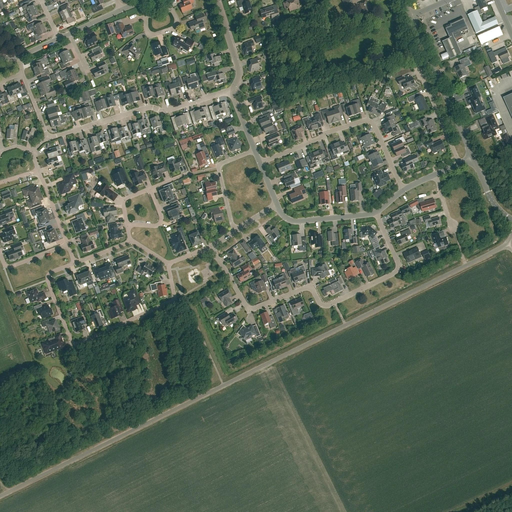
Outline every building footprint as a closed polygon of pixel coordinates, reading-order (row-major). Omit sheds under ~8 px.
[(102,0),(93,0),(95,4),(91,6),(94,14),(103,9),(101,5),(104,4),(102,0)] [(194,3),(192,0),(184,0),(186,3),(179,5),(182,13),(192,9),(190,5),(194,3)] [(244,4),(242,0),(237,2),(239,8),(242,7),(245,15),(249,13),(248,12),(252,11),(249,1),(245,2),(246,4),(244,4)] [(285,0),(286,2),(283,3),(285,10),(288,9),(289,12),(297,9),(296,7),(299,5),(297,0),(285,0)] [(487,7),(484,0),(475,0),(479,6),(474,8),(475,12),(468,15),(476,34),(498,24),(495,17),(483,23),(479,15),(483,14),(481,10),(487,7)] [(370,12),(365,1),(359,3),(364,15),(370,12)] [(59,13),(61,17),(70,13),(68,7),(69,7),(68,4),(60,8),(62,12),(59,13)] [(23,13),(24,16),(36,10),(34,5),(29,7),(28,5),(22,8),(24,12),(23,13)] [(273,12),(272,7),(260,11),(262,19),(271,16),(272,20),(279,18),(277,10),(273,12)] [(36,10),(24,16),(26,19),(27,18),(29,23),(35,20),(33,18),(38,15),(36,10)] [(70,13),(61,17),(63,22),(66,20),(68,24),(75,21),(74,18),(73,19),(70,13)] [(205,21),(202,14),(196,16),(197,20),(188,23),(191,30),(194,29),(195,31),(204,28),(202,23),(205,21)] [(468,29),(463,18),(450,23),(450,24),(444,26),(450,38),(442,42),(450,59),(462,54),(453,36),(454,35),(455,39),(462,36),(460,33),(468,29)] [(36,32),(44,28),(42,22),(36,25),(35,23),(26,27),(29,32),(34,29),(36,32)] [(105,27),(108,37),(115,34),(111,24),(105,27)] [(125,29),(123,24),(115,27),(117,34),(121,33),(123,38),(134,34),(131,26),(125,29)] [(503,35),(499,26),(477,35),(481,45),(503,35)] [(36,32),(37,35),(31,38),(34,42),(42,38),(41,36),(47,33),(44,28),(36,32)] [(97,40),(94,33),(85,37),(86,40),(85,40),(86,41),(85,41),(84,44),(86,49),(94,45),(93,42),(97,40)] [(186,41),(177,37),(176,40),(175,39),(172,46),(179,49),(179,48),(182,49),(182,51),(186,53),(189,47),(191,47),(194,41),(188,38),(186,41)] [(254,46),(253,41),(244,44),(245,47),(243,47),(244,49),(243,51),(244,56),(253,53),(251,47),(254,46)] [(161,49),(159,42),(151,45),(155,56),(161,54),(161,57),(168,55),(165,48),(161,49)] [(136,48),(133,46),(130,49),(127,46),(123,52),(126,55),(127,54),(135,60),(140,53),(135,49),(136,48)] [(102,53),(100,47),(94,49),(95,53),(89,55),(92,62),(102,58),(100,54),(102,53)] [(488,53),(492,64),(497,62),(495,56),(499,55),(501,60),(502,60),(503,63),(509,61),(507,57),(509,56),(507,51),(505,52),(504,48),(493,53),(492,51),(488,53)] [(59,57),(61,60),(70,56),(68,51),(64,52),(63,50),(55,53),(57,59),(59,57)] [(220,56),(217,57),(215,54),(205,57),(207,63),(210,62),(211,65),(213,64),(214,67),(219,65),(219,62),(221,61),(220,56)] [(73,61),(70,56),(61,60),(62,63),(60,64),(62,69),(70,66),(69,63),(73,61)] [(470,61),(468,57),(460,61),(461,65),(454,68),(456,72),(457,72),(459,79),(468,75),(464,68),(467,66),(466,63),(470,61)] [(32,66),(34,72),(43,68),(41,65),(45,64),(43,58),(37,61),(38,64),(32,66)] [(260,62),(258,58),(250,61),(251,64),(249,64),(250,65),(249,65),(248,68),(250,73),(259,69),(257,63),(260,62)] [(106,68),(104,63),(97,66),(98,69),(92,72),(95,78),(104,74),(102,70),(106,68)] [(489,66),(485,68),(490,77),(494,75),(489,66)] [(43,68),(34,72),(36,77),(42,74),(43,77),(50,75),(48,69),(44,71),(43,68)] [(67,76),(68,79),(77,75),(74,70),(68,72),(67,70),(59,73),(61,78),(67,76)] [(225,79),(223,73),(216,76),(215,72),(206,75),(207,79),(210,78),(211,80),(214,79),(215,82),(217,81),(218,84),(223,82),(222,80),(225,79)] [(194,78),(191,79),(194,89),(199,87),(197,81),(200,80),(198,73),(193,75),(194,78)] [(77,75),(68,79),(70,82),(64,84),(66,89),(75,86),(73,83),(79,80),(77,75)] [(39,91),(48,87),(47,84),(51,83),(48,77),(43,80),(44,82),(37,85),(39,91)] [(189,90),(194,89),(191,79),(188,80),(187,77),(182,78),(184,85),(187,84),(189,90)] [(261,81),(259,77),(252,80),(253,82),(252,83),(252,84),(250,86),(252,91),(262,88),(260,82),(261,81)] [(415,85),(411,77),(404,80),(403,77),(397,80),(399,85),(402,84),(405,89),(411,86),(411,87),(415,85)] [(173,84),(176,94),(181,93),(179,86),(182,85),(180,78),(177,79),(177,80),(175,80),(176,83),(173,84)] [(176,94),(173,84),(170,85),(169,82),(164,84),(166,90),(169,89),(171,96),(176,94)] [(13,86),(17,95),(20,94),(21,98),(28,95),(25,89),(22,90),(19,84),(13,86)] [(151,85),(155,99),(164,96),(160,84),(155,85),(156,89),(152,90),(151,85)] [(155,99),(151,85),(142,87),(143,90),(146,99),(152,97),(151,96),(154,96),(155,99)] [(6,96),(9,103),(15,100),(13,96),(17,95),(13,86),(7,89),(9,95),(6,96)] [(470,105),(472,104),(476,113),(485,109),(482,104),(481,104),(477,96),(479,95),(475,86),(468,88),(472,97),(467,99),(470,105)] [(48,87),(39,91),(42,97),(45,95),(47,98),(55,95),(53,89),(50,90),(48,87)] [(128,95),(131,104),(140,101),(137,92),(136,92),(135,88),(130,90),(131,94),(128,95)] [(97,95),(95,89),(88,91),(90,97),(97,95)] [(0,91),(0,101),(1,101),(3,105),(9,103),(6,96),(3,98),(1,91),(0,91)] [(131,104),(128,95),(125,96),(124,93),(118,95),(122,107),(131,104)] [(511,93),(503,98),(511,117),(511,93)] [(107,99),(104,100),(107,109),(115,106),(112,94),(106,96),(107,99)] [(416,99),(414,95),(408,98),(410,103),(415,100),(419,111),(427,107),(422,96),(416,99)] [(262,101),(261,96),(260,96),(261,97),(254,99),(255,102),(254,102),(255,103),(254,103),(253,106),(254,110),(263,108),(261,101),(262,101)] [(379,100),(376,99),(371,97),(367,105),(370,106),(367,112),(373,114),(377,105),(379,100)] [(98,112),(107,109),(104,100),(100,101),(100,99),(94,101),(98,112)] [(351,106),(354,115),(360,113),(358,107),(361,106),(359,99),(354,101),(355,105),(351,106)] [(273,104),(270,105),(272,109),(278,106),(276,100),(272,102),(273,104)] [(221,105),(217,106),(221,118),(223,117),(222,114),(225,113),(226,116),(230,115),(225,102),(220,103),(221,105)] [(380,106),(377,105),(373,114),(379,116),(381,111),(384,112),(387,104),(382,102),(380,106)] [(491,109),(486,112),(488,115),(498,110),(494,102),(489,104),(491,109)] [(354,115),(351,106),(348,107),(347,103),(341,105),(344,111),(346,111),(348,117),(354,115)] [(80,106),(84,119),(93,116),(90,107),(89,104),(85,106),(85,105),(80,106)] [(219,118),(221,118),(217,106),(214,107),(214,105),(209,107),(213,120),(216,119),(215,116),(218,115),(219,118)] [(75,122),(84,119),(80,106),(71,109),(73,112),(72,113),(75,122)] [(335,111),(331,112),(335,122),(341,120),(339,114),(342,113),(339,106),(334,108),(335,111)] [(49,119),(58,116),(57,113),(60,112),(58,107),(55,108),(55,107),(46,110),(49,119)] [(202,110),(198,111),(201,120),(206,118),(207,121),(210,120),(206,107),(201,108),(202,110)] [(196,121),(201,120),(198,111),(195,112),(195,110),(189,112),(194,125),(197,124),(196,121)] [(335,122),(331,112),(328,113),(327,110),(321,112),(324,119),(327,118),(329,124),(335,122)] [(183,116),(180,117),(182,126),(187,124),(188,127),(192,126),(188,113),(182,114),(183,116)] [(261,127),(271,124),(273,123),(269,113),(263,116),(264,119),(259,121),(261,127)] [(312,120),(315,129),(321,127),(319,120),(322,119),(320,113),(314,115),(315,119),(312,120)] [(49,119),(52,128),(61,125),(60,124),(64,123),(62,115),(58,116),(49,119)] [(382,125),(384,130),(394,126),(393,123),(395,122),(392,115),(385,119),(387,123),(382,125)] [(177,127),(182,126),(180,117),(176,118),(176,116),(171,118),(175,131),(178,130),(177,127)] [(498,128),(493,116),(485,119),(488,125),(484,126),(485,128),(485,129),(484,129),(484,130),(484,131),(484,133),(482,134),(485,140),(494,135),(495,133),(494,130),(498,128)] [(157,123),(156,117),(150,119),(153,129),(156,128),(157,130),(159,129),(160,133),(166,131),(164,125),(162,126),(161,122),(157,123)] [(309,131),(315,129),(312,120),(309,121),(308,117),(302,119),(304,125),(307,124),(309,131)] [(427,122),(426,118),(420,121),(423,127),(426,126),(429,134),(437,131),(435,127),(435,126),(432,120),(427,122)] [(143,119),(137,121),(141,133),(142,135),(147,133),(151,132),(148,124),(145,125),(143,119)] [(136,135),(141,133),(137,121),(138,123),(132,125),(134,130),(131,131),(133,139),(137,138),(136,135)] [(273,127),(271,124),(261,127),(261,128),(262,127),(265,133),(270,131),(271,134),(278,132),(275,126),(273,127)] [(18,125),(14,125),(14,130),(7,130),(6,139),(11,140),(11,138),(17,138),(18,125)] [(303,131),(301,125),(295,127),(296,129),(291,131),(295,141),(302,138),(300,133),(303,131)] [(395,128),(394,126),(384,130),(387,135),(391,133),(393,137),(400,134),(397,127),(395,128)] [(35,129),(32,128),(30,133),(24,131),(21,140),(26,142),(26,140),(31,141),(35,129)] [(120,140),(117,128),(111,130),(112,135),(109,136),(112,144),(115,143),(114,140),(120,138),(120,140)] [(117,128),(120,140),(126,138),(127,141),(130,140),(128,132),(125,133),(123,128),(117,130),(117,128)] [(102,133),(96,135),(101,150),(99,144),(103,143),(106,147),(109,146),(107,137),(103,138),(102,133)] [(511,145),(506,133),(501,136),(506,148),(511,145)] [(280,140),(278,134),(271,136),(272,139),(267,141),(270,148),(278,144),(277,141),(280,140)] [(363,143),(372,139),(370,134),(365,136),(364,134),(357,137),(359,141),(361,140),(363,143)] [(101,150),(96,135),(96,136),(91,138),(92,143),(89,144),(92,153),(101,150)] [(391,145),(394,151),(403,147),(401,143),(405,142),(403,137),(396,140),(398,142),(391,145)] [(155,145),(153,138),(149,139),(150,142),(146,144),(147,148),(155,145)] [(224,145),(221,138),(215,140),(217,145),(211,147),(215,159),(223,156),(220,149),(221,148),(220,146),(224,145)] [(239,143),(237,138),(234,139),(234,138),(227,141),(232,152),(242,148),(240,143),(239,143)] [(374,144),(372,139),(363,143),(364,146),(361,147),(364,152),(371,149),(369,146),(374,144)] [(434,144),(432,140),(425,143),(427,149),(431,147),(434,154),(445,149),(441,140),(434,144)] [(79,153),(75,141),(69,143),(71,148),(68,149),(70,157),(74,156),(73,153),(78,151),(79,153)] [(75,141),(79,153),(84,151),(85,154),(89,153),(86,145),(83,146),(82,141),(76,143),(75,141)] [(180,144),(183,150),(189,148),(186,141),(180,144)] [(210,159),(203,142),(199,144),(202,152),(196,155),(199,162),(198,162),(200,166),(205,164),(204,160),(206,159),(206,160),(210,159)] [(336,144),(339,153),(342,152),(343,155),(349,152),(346,145),(343,146),(341,142),(336,144)] [(339,153),(336,144),(330,146),(332,151),(329,152),(333,160),(338,158),(336,155),(339,153)] [(160,155),(157,146),(151,149),(153,153),(155,152),(156,156),(160,155)] [(47,160),(58,157),(57,151),(60,150),(59,147),(51,149),(52,152),(47,154),(49,159),(47,160)] [(405,150),(403,147),(394,151),(396,157),(403,154),(404,157),(410,154),(408,149),(405,150)] [(318,151),(315,152),(319,162),(322,160),(324,163),(329,161),(327,155),(324,156),(321,150),(319,151),(318,151)] [(371,162),(380,158),(378,152),(373,154),(372,151),(365,154),(367,160),(369,159),(371,162)] [(315,163),(319,162),(315,152),(312,154),(309,155),(311,161),(308,163),(311,169),(317,166),(315,163)] [(418,161),(415,155),(405,160),(407,163),(401,165),(402,168),(402,169),(403,169),(404,172),(413,168),(411,164),(418,161)] [(58,157),(47,160),(49,166),(54,164),(55,168),(63,165),(62,162),(58,163),(57,157),(58,157)] [(382,163),(380,158),(371,162),(372,164),(368,166),(371,171),(379,168),(378,165),(382,163)] [(184,164),(182,159),(175,161),(175,160),(168,163),(172,173),(179,170),(177,167),(184,164)] [(307,165),(304,159),(299,161),(301,167),(307,165)] [(145,169),(142,160),(136,163),(140,171),(145,169)] [(291,169),(288,161),(277,166),(280,173),(291,169)] [(167,171),(164,164),(158,167),(158,166),(150,169),(154,180),(162,177),(161,174),(167,171)] [(126,177),(122,168),(116,171),(117,174),(111,176),(114,183),(115,182),(117,187),(124,184),(122,179),(123,178),(126,177)] [(382,175),(380,170),(373,174),(374,176),(372,177),(372,178),(372,179),(372,181),(373,181),(374,181),(376,186),(378,185),(379,187),(385,185),(386,183),(385,182),(390,180),(387,173),(382,175)] [(146,178),(144,172),(138,174),(137,173),(131,175),(132,179),(132,180),(133,182),(134,182),(135,186),(142,184),(141,180),(146,178)] [(162,174),(165,181),(171,178),(168,172),(162,174)] [(297,179),(295,173),(288,175),(290,179),(283,182),(286,187),(295,184),(293,180),(297,179)] [(76,183),(73,174),(64,178),(66,182),(59,185),(58,186),(60,189),(59,190),(60,193),(62,194),(69,191),(70,190),(69,189),(71,188),(72,187),(71,185),(76,183)] [(206,192),(216,189),(215,183),(208,185),(207,182),(204,183),(204,181),(201,182),(202,189),(201,189),(202,193),(206,192)] [(361,191),(361,183),(355,184),(355,189),(350,190),(351,202),(359,201),(358,194),(359,194),(358,191),(361,191)] [(109,188),(103,184),(100,188),(99,187),(98,187),(97,188),(96,189),(96,190),(97,191),(97,192),(97,193),(102,197),(104,195),(113,201),(117,196),(108,189),(109,188)] [(161,196),(162,197),(172,193),(171,190),(173,189),(171,184),(163,187),(164,190),(159,192),(160,193),(159,193),(160,196),(161,196)] [(31,198),(40,194),(39,192),(40,191),(39,189),(38,189),(38,188),(35,189),(34,186),(22,190),(25,197),(29,195),(31,198)] [(306,194),(302,186),(294,189),(295,193),(289,196),(292,204),(303,199),(301,195),(306,194)] [(346,196),(345,187),(338,187),(339,193),(336,193),(337,203),(344,202),(343,196),(346,196)] [(382,192),(379,188),(372,195),(376,199),(381,195),(380,194),(382,192)] [(216,189),(206,192),(206,195),(203,196),(205,203),(208,202),(208,201),(211,200),(210,197),(217,196),(215,190),(216,189)] [(11,197),(9,192),(1,195),(3,200),(11,197)] [(329,204),(328,192),(319,193),(321,205),(329,204)] [(174,196),(172,193),(162,197),(162,199),(161,199),(162,202),(163,202),(164,203),(169,201),(170,204),(178,201),(176,195),(174,196)] [(41,196),(40,194),(31,198),(32,200),(27,202),(30,209),(41,204),(40,201),(42,200),(42,199),(43,198),(42,196),(41,196)] [(83,204),(79,195),(69,199),(71,204),(69,205),(70,206),(66,208),(67,209),(66,210),(67,212),(68,213),(69,215),(71,214),(73,214),(76,213),(76,212),(78,211),(77,209),(79,208),(78,206),(83,204)] [(416,200),(409,204),(411,209),(419,205),(416,200)] [(435,208),(432,200),(420,203),(423,212),(435,208)] [(167,210),(169,216),(179,212),(177,207),(179,206),(178,203),(171,206),(172,208),(167,210)] [(408,206),(401,209),(404,214),(410,211),(408,206)] [(110,209),(110,207),(105,208),(106,210),(103,210),(104,217),(106,217),(107,223),(114,222),(113,216),(117,215),(115,208),(110,209)] [(37,219),(48,214),(46,209),(39,211),(38,208),(31,211),(33,217),(38,215),(39,218),(37,219)] [(220,213),(219,208),(210,210),(211,217),(213,217),(215,222),(224,220),(222,212),(220,213)] [(14,216),(11,209),(4,212),(6,215),(0,217),(0,225),(10,222),(8,218),(14,216)] [(393,219),(389,221),(392,228),(401,224),(402,227),(407,225),(403,217),(400,211),(394,214),(395,217),(394,218),(393,219)] [(179,212),(169,216),(171,221),(177,219),(178,222),(177,222),(185,220),(185,219),(184,219),(183,216),(181,217),(179,212)] [(50,220),(48,214),(37,219),(39,225),(37,225),(39,229),(45,226),(44,223),(50,220)] [(86,220),(84,214),(76,217),(77,220),(72,222),(76,233),(81,231),(81,232),(85,230),(85,229),(82,222),(86,220)] [(431,220),(430,216),(424,218),(426,224),(429,223),(430,227),(441,224),(439,217),(431,220)] [(117,231),(116,224),(109,225),(111,232),(110,232),(111,239),(122,238),(120,230),(117,231)] [(16,234),(13,227),(4,230),(5,234),(1,236),(4,243),(14,239),(12,235),(16,234)] [(273,230),(270,227),(266,230),(268,234),(269,234),(269,235),(266,237),(272,245),(275,243),(273,240),(280,235),(275,228),(273,230)] [(184,235),(181,228),(177,229),(179,234),(173,236),(175,240),(170,242),(174,249),(176,248),(178,252),(185,249),(181,237),(184,235)] [(372,230),(368,228),(363,228),(362,230),(362,236),(368,235),(370,237),(369,238),(374,249),(380,246),(375,235),(376,234),(376,232),(374,230),(372,230)] [(45,239),(47,239),(56,235),(56,234),(56,233),(55,231),(54,230),(54,229),(47,232),(46,229),(38,231),(41,237),(44,236),(45,239)] [(352,238),(352,229),(344,230),(345,240),(350,240),(350,244),(357,243),(356,237),(352,238)] [(411,234),(409,229),(401,233),(402,236),(396,238),(399,245),(408,241),(406,237),(411,234)] [(202,236),(200,230),(197,232),(197,233),(189,236),(189,237),(188,237),(190,240),(191,240),(193,246),(194,245),(194,246),(197,245),(197,244),(198,244),(198,243),(201,241),(199,237),(202,236)] [(333,234),(333,231),(327,232),(328,242),(331,242),(332,246),(339,246),(337,234),(333,234)] [(321,236),(318,236),(317,233),(310,234),(311,245),(311,246),(315,245),(315,248),(322,247),(321,241),(321,236)] [(438,247),(434,249),(436,254),(447,249),(445,246),(448,244),(446,237),(440,239),(439,233),(432,235),(434,244),(437,243),(438,247)] [(90,243),(86,234),(80,236),(84,245),(81,246),(84,253),(88,251),(89,252),(91,251),(91,250),(94,249),(92,242),(90,243)] [(56,236),(56,235),(47,239),(48,242),(43,244),(45,249),(53,247),(51,243),(58,241),(58,240),(58,239),(57,237),(56,236)] [(301,243),(300,235),(293,235),(293,240),(292,241),(293,247),(297,246),(298,251),(299,252),(306,251),(305,243),(301,243)] [(265,246),(258,236),(252,240),(253,241),(248,244),(252,249),(257,246),(259,250),(265,246)] [(12,246),(14,249),(10,251),(11,252),(7,253),(10,261),(14,259),(14,260),(19,258),(19,257),(23,256),(21,251),(23,249),(21,243),(12,246)] [(421,257),(417,248),(404,254),(408,263),(421,257)] [(368,252),(371,259),(374,257),(376,262),(379,261),(381,265),(388,262),(385,256),(386,256),(384,251),(381,252),(380,249),(376,251),(375,249),(368,252)] [(422,252),(425,259),(431,257),(428,250),(422,252)] [(237,257),(235,252),(229,256),(232,260),(230,261),(234,268),(244,261),(245,260),(244,258),(242,257),(240,259),(238,256),(237,257)] [(131,264),(128,256),(116,260),(118,266),(115,268),(117,274),(123,272),(121,268),(131,264)] [(364,265),(361,260),(355,263),(358,269),(362,267),(367,277),(370,276),(371,276),(373,275),(373,274),(374,274),(368,263),(364,265)] [(106,267),(102,269),(106,278),(111,276),(110,273),(113,272),(110,263),(105,265),(106,267)] [(155,269),(146,264),(143,268),(139,266),(136,271),(142,275),(144,272),(151,276),(155,269)] [(251,269),(248,264),(241,268),(244,271),(237,275),(241,282),(244,280),(245,281),(247,279),(251,276),(248,271),(251,269)] [(328,270),(325,264),(317,268),(317,269),(312,269),(313,277),(317,276),(320,275),(322,279),(330,275),(327,271),(328,270)] [(300,271),(297,272),(300,282),(302,281),(303,280),(305,279),(303,273),(306,271),(303,265),(298,268),(300,271)] [(106,278),(102,269),(99,270),(98,267),(93,269),(96,279),(99,277),(100,280),(106,278)] [(352,269),(351,267),(347,269),(348,271),(345,273),(348,279),(351,278),(352,280),(356,278),(355,275),(359,274),(355,267),(352,269)] [(300,282),(297,272),(293,274),(293,271),(291,272),(290,271),(287,272),(290,278),(292,277),(295,283),(297,282),(299,283),(300,282)] [(83,273),(86,283),(90,282),(94,287),(97,286),(95,279),(92,280),(89,272),(87,273),(87,272),(85,272),(85,273),(83,273)] [(86,283),(83,273),(81,274),(80,274),(80,275),(78,275),(79,276),(77,277),(79,282),(76,283),(78,290),(84,287),(82,284),(86,283)] [(278,279),(281,288),(287,286),(285,281),(287,280),(285,273),(279,275),(281,278),(278,279)] [(276,290),(281,288),(278,279),(275,280),(273,276),(268,278),(271,287),(274,286),(276,290)] [(343,283),(340,277),(337,279),(338,281),(335,283),(331,285),(326,287),(323,289),(324,290),(322,291),(324,297),(327,296),(326,293),(328,292),(333,290),(335,294),(340,291),(342,290),(340,285),(343,283)] [(70,288),(67,279),(56,283),(59,290),(61,289),(63,292),(68,291),(70,297),(77,294),(74,287),(70,288)] [(266,290),(261,280),(255,283),(254,281),(250,283),(253,290),(255,291),(257,291),(258,293),(266,290)] [(162,286),(162,282),(154,283),(155,284),(150,285),(151,291),(158,290),(159,297),(167,296),(165,285),(162,286)] [(29,298),(30,303),(37,300),(38,302),(46,298),(44,293),(38,295),(36,290),(33,291),(32,290),(30,291),(30,292),(27,293),(29,298)] [(139,303),(134,290),(129,293),(131,299),(126,301),(125,302),(124,302),(126,308),(128,308),(129,312),(135,309),(133,306),(134,305),(139,303)] [(231,296),(227,290),(218,296),(222,302),(223,301),(226,307),(232,304),(228,298),(231,296)] [(204,308),(210,305),(207,298),(201,301),(204,308)] [(304,306),(300,298),(291,302),(293,307),(290,308),(293,315),(298,313),(296,309),(304,306)] [(123,312),(121,307),(118,300),(112,302),(114,307),(108,310),(111,319),(121,315),(120,313),(123,312)] [(43,307),(41,304),(33,307),(35,311),(38,310),(40,315),(41,315),(42,318),(53,314),(51,309),(49,309),(48,305),(43,307)] [(288,317),(284,305),(276,308),(278,313),(275,314),(279,323),(283,322),(282,319),(288,317)] [(104,318),(101,309),(96,311),(97,314),(91,317),(92,318),(91,318),(92,321),(93,321),(96,328),(97,328),(100,327),(99,326),(103,325),(100,320),(104,318)] [(238,321),(236,317),(234,318),(234,317),(232,314),(228,316),(226,313),(218,317),(222,325),(223,324),(224,326),(226,327),(228,326),(238,321)] [(270,322),(267,313),(261,316),(263,321),(262,321),(264,325),(268,323),(271,329),(276,326),(274,320),(270,322)] [(85,324),(83,317),(71,321),(76,332),(83,330),(81,326),(85,324)] [(49,323),(48,320),(41,322),(43,328),(47,326),(50,333),(56,330),(56,331),(60,330),(58,326),(55,320),(49,323)] [(260,336),(256,325),(247,329),(243,326),(237,334),(241,337),(242,336),(243,339),(245,340),(251,338),(251,336),(255,334),(256,337),(260,336)] [(61,339),(59,335),(48,339),(49,342),(42,344),(46,353),(52,351),(60,348),(61,350),(66,347),(65,344),(62,345),(60,339),(61,339)]
